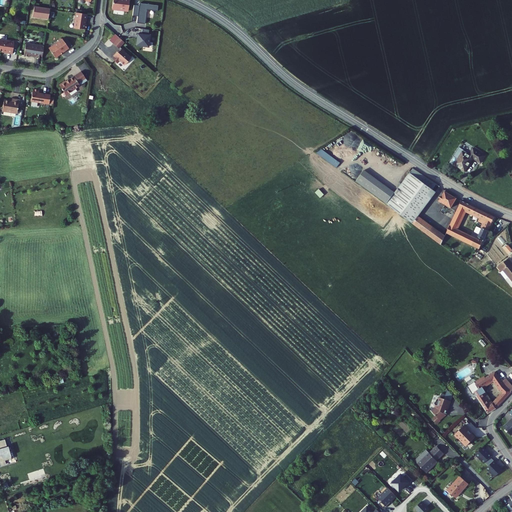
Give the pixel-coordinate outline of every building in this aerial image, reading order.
[(135,2),(134,12),(139,13),(138,20),(146,21),(148,6),(158,8),(159,2),(143,0),(140,0),(140,2),(135,2)] [(34,16),(49,18),(51,7),(36,5),(34,16)] [(89,12),(78,10),(76,18),(77,18),(76,26),(81,26),(88,27),(89,22),(87,21),(88,19),(89,12)] [(150,32),(150,26),(144,25),(143,31),(139,30),(138,42),(150,43),(151,32),(150,32)] [(132,54),(121,44),(125,40),(119,35),(114,41),(121,47),(117,51),(116,51),(114,53),(115,54),(113,56),(118,60),(120,58),(125,63),(132,54)] [(7,51),(13,52),(15,40),(0,37),(0,48),(7,50),(7,51)] [(64,37),(57,42),(57,43),(51,46),(51,48),(57,57),(64,51),(65,52),(71,48),(64,37)] [(43,57),(45,45),(27,42),(25,54),(30,55),(30,54),(37,55),(37,56),(43,57)] [(87,77),(82,70),(75,75),(67,80),(61,84),(68,94),(82,84),(80,82),(87,77)] [(40,89),(34,88),(32,100),(50,103),(50,102),(51,96),(51,94),(40,92),(40,89)] [(3,110),(18,112),(20,99),(13,97),(13,100),(5,99),(3,110)] [(485,156),(473,148),(468,156),(462,152),(455,163),(459,166),(458,167),(464,171),(472,159),(480,164),(485,156)] [(336,168),(340,163),(320,149),(317,153),(336,168)] [(413,169),(409,174),(431,190),(435,185),(413,169)] [(356,183),(386,205),(395,194),(365,171),(356,183)] [(395,194),(386,205),(412,224),(413,224),(417,218),(432,198),(427,195),(431,190),(409,174),(395,194)] [(319,190),(315,193),(320,198),(323,195),(319,190)] [(427,195),(432,198),(435,193),(431,190),(427,195)] [(445,192),(439,201),(451,209),(457,200),(445,192)] [(463,203),(454,221),(461,224),(466,212),(481,219),(479,222),(484,224),(483,227),(489,230),(495,217),(463,203)] [(413,224),(442,245),(445,238),(417,218),(413,224)] [(452,225),(448,232),(464,240),(468,232),(459,228),(452,225)] [(480,247),(489,230),(483,227),(480,232),(476,231),(474,235),(476,237),(473,244),(480,247)] [(464,240),(469,242),(473,235),(468,232),(464,240)] [(504,271),(511,281),(511,261),(510,258),(498,267),(502,272),(504,271)] [(500,273),(511,287),(511,281),(504,271),(502,272),(500,273)] [(495,368),(475,381),(473,379),(467,383),(471,390),(473,389),(487,413),(497,408),(511,391),(511,390),(501,379),(495,368)] [(501,379),(511,390),(511,383),(505,375),(501,379)] [(445,399),(451,402),(453,396),(448,390),(445,399)] [(433,420),(437,424),(441,421),(440,420),(446,415),(447,411),(448,411),(451,402),(445,399),(440,398),(439,401),(437,400),(436,405),(438,406),(437,409),(433,412),(437,417),(433,420)] [(470,431),(466,426),(455,435),(458,439),(459,438),(467,447),(475,439),(469,431),(470,431)] [(430,429),(427,431),(433,437),(436,435),(430,429)] [(6,464),(5,460),(12,458),(12,456),(8,445),(7,445),(5,439),(0,440),(0,462),(1,466),(6,464)] [(437,461),(444,455),(437,447),(430,454),(429,453),(417,464),(426,473),(437,462),(437,461)] [(490,454),(484,448),(476,456),(485,464),(493,456),(490,453),(490,454)] [(415,462),(417,464),(429,453),(427,451),(415,462)] [(496,478),(503,470),(497,464),(498,464),(495,461),(487,469),(496,478)] [(409,481),(401,473),(392,483),(400,491),(409,481)] [(449,490),(457,498),(468,485),(460,478),(449,490)] [(385,505),(387,506),(396,497),(388,488),(378,498),(382,502),(385,505)]
